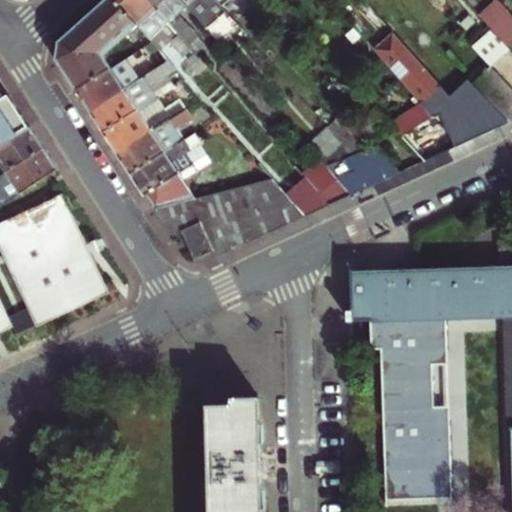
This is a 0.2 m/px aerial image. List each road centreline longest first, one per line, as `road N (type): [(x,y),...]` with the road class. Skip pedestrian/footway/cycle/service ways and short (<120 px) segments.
road 1 (residential): [(10,42),(179,307)]
road 2 (residential): [(288,257),(298,320),(301,511)]
road 3 (residential): [(288,257),(511,155)]
road 4 (residential): [(0,391),(179,307)]
